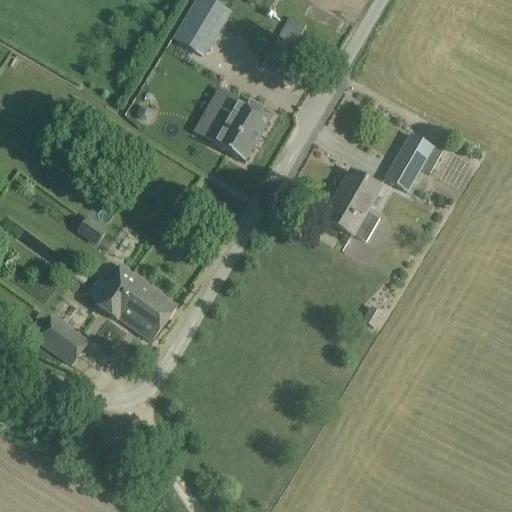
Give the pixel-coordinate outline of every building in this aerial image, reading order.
[(227,14),(208,2),(204,0),(200,0),(176,42),(201,58),(227,14)] [(281,23),(261,12),(244,43),(265,55),(281,23)] [(289,18),(266,59),(273,63),(276,65),(282,68),(305,27),(289,18)] [(276,119),(241,99),(214,147),(248,167),(274,123),(276,119)] [(429,176),(441,155),(410,137),(384,181),(406,194),(420,171),(429,176)] [(379,190),(367,183),(350,173),(349,174),(351,176),(334,206),(332,204),(322,220),(365,245),(378,222),(365,215),(379,190)] [(89,217),(77,233),(97,248),(109,233),(89,217)] [(177,309),(120,268),(109,284),(100,277),(95,284),(96,285),(92,290),(91,290),(86,297),(95,303),(93,306),(116,323),(118,320),(151,344),(177,309)] [(71,368),(88,345),(53,320),(37,343),(71,368)]
